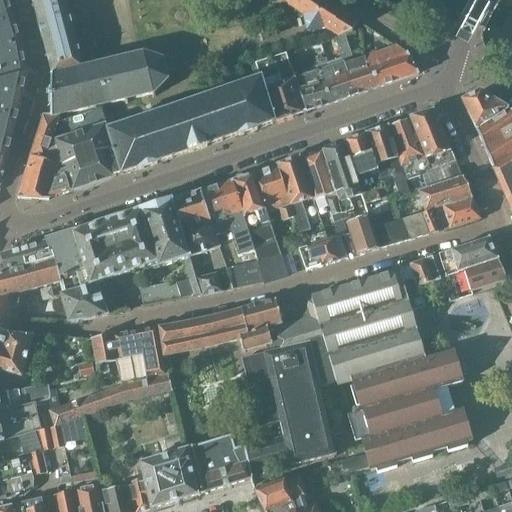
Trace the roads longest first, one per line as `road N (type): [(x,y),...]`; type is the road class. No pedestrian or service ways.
road 1 (residential): [(33,330),(185,312),(498,225)]
road 2 (residential): [(0,220),(56,214),(442,85)]
road 3 (residential): [(21,0),(39,76),(0,208)]
road 4 (residential): [(442,85),(498,225)]
